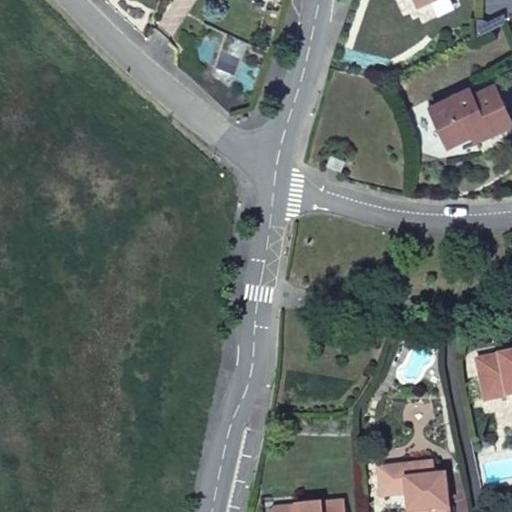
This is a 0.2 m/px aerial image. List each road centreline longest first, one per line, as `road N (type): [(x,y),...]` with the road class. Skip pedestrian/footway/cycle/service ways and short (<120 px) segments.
road 1 (residential): [(211,511),(248,380),(276,181)]
road 2 (residential): [(276,181),(224,145),(73,0)]
road 3 (residential): [(511,218),(395,216),(276,181)]
road 4 (residential): [(276,181),(319,0)]
